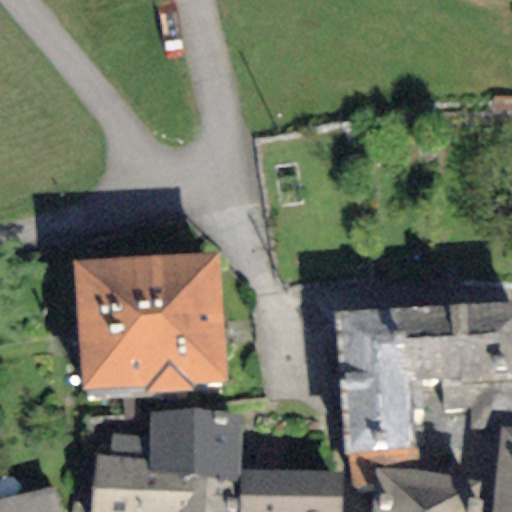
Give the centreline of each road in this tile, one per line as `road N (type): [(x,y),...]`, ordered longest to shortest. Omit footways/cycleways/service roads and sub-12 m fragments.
road 1 (unclassified): [(163,186),(18,0)]
road 2 (unclassified): [(225,209),(220,127),(193,0)]
road 3 (unclassified): [(312,382),(225,209)]
road 4 (unclassified): [(163,186),(111,212),(0,239)]
